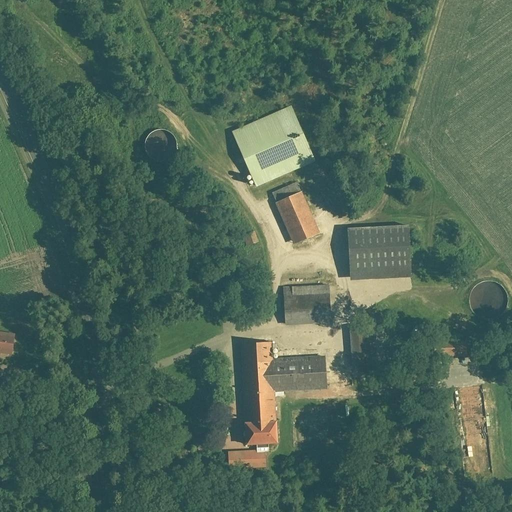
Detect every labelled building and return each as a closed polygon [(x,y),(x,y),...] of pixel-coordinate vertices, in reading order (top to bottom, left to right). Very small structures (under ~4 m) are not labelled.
[(290,109),(234,133),(256,185),(312,161),(290,109)] [(272,193),(277,204),(299,194),(295,183),(272,193)] [(299,194),(277,204),(294,243),(316,233),(299,194)] [(408,227),(347,230),(350,280),(411,276),(408,227)] [(254,231),(242,235),(246,247),(258,243),(254,231)] [(328,285),(284,287),(286,324),(330,321),(328,285)] [(382,322),(352,325),(355,365),(385,362),(382,322)] [(12,331),(0,329),(0,351),(10,353),(12,331)] [(465,339),(435,339),(436,356),(465,356),(465,339)] [(270,344),(241,346),(245,423),(241,423),(243,445),(275,443),(272,393),(271,359),(270,344)] [(271,359),(272,393),(326,390),(324,356),(271,359)] [(264,451),(230,452),(230,469),(265,467),(264,451)]
